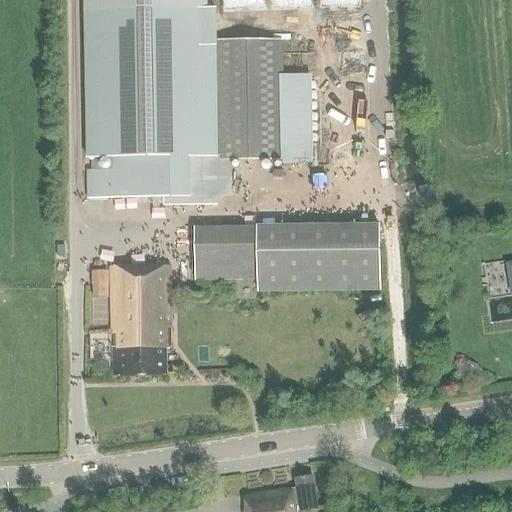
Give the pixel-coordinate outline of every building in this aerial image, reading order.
[(92,161),(92,170),(87,170),(88,197),(162,195),(162,204),(216,203),(231,188),(230,158),(283,157),(281,37),(213,38),(212,7),(205,7),(204,0),(83,0),(87,161),(92,161)] [(257,227),(194,229),(195,281),(258,280),(258,291),(380,290),(379,225),(257,227)] [(168,267),(111,268),(113,376),(165,375),(164,349),(169,349),(168,267)] [(97,286),(93,286),(93,299),(108,298),(108,271),(97,271),(97,286)] [(368,311),(315,312),(315,328),(348,327),(349,336),(362,336),(362,327),(368,327),(368,311)] [(295,479),(296,488),(244,496),(246,511),(243,511),(301,511),(317,509),(312,476),(295,479)]
